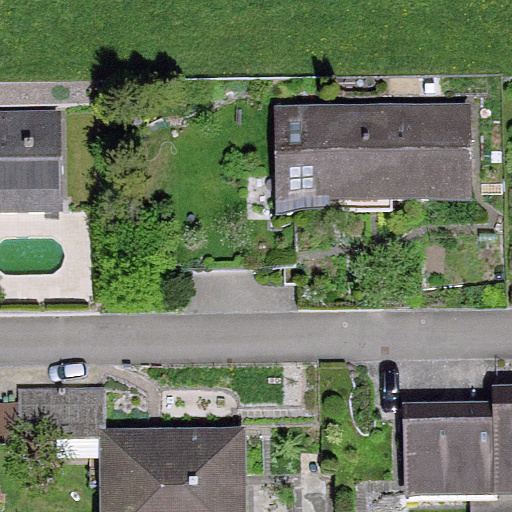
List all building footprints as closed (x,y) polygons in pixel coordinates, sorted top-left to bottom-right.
[(279,218),(282,218),(319,217),(319,203),(461,201),(459,115),(305,118),(305,121),(278,121),(279,218)] [(54,122),(0,123),(0,214),(55,215),(54,122)] [(99,433),(99,393),(18,393),(19,434),(99,433)] [(511,500),(511,399),(498,400),(491,400),(491,420),(401,421),(403,504),(511,500)] [(234,442),(104,443),(104,511),(234,511),(234,477),(234,442)]
